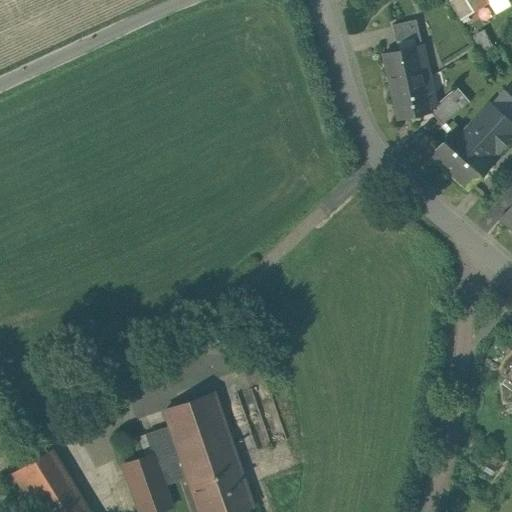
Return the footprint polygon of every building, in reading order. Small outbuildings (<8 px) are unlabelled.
[(447,0),(459,19),(473,11),(466,0),(447,0)] [(466,0),(473,11),(488,3),(486,0),(466,0)] [(415,18),(391,24),(395,42),(419,36),(415,18)] [(415,46),(382,54),(389,86),(423,78),(415,46)] [(423,78),(389,86),(396,118),(430,110),(423,78)] [(459,108),(451,98),(433,114),(441,124),(459,108)] [(511,124),(489,104),(462,133),(487,156),(494,148),(497,150),(511,135),(508,133),(511,128),(511,124)] [(455,128),(431,154),(466,186),(491,160),(487,156),(462,133),(455,128)] [(511,204),(501,218),(511,227),(511,204)] [(511,323),(497,343),(511,354),(511,323)] [(143,329),(93,347),(101,371),(152,354),(143,329)] [(511,379),(506,375),(501,382),(503,400),(511,398),(511,379)] [(213,392),(163,409),(169,425),(177,448),(186,475),(189,485),(239,468),(213,392)] [(177,448),(169,425),(145,433),(152,453),(153,453),(154,456),(177,448)] [(186,475),(177,448),(154,456),(164,483),(186,475)] [(152,453),(122,464),(138,511),(151,511),(171,505),(164,483),(154,456),(153,453),(152,453)] [(54,454),(3,484),(20,511),(43,511),(34,496),(67,476),(54,454)] [(239,468),(189,485),(198,511),(231,511),(252,505),(239,468)] [(88,511),(67,476),(34,496),(43,511),(88,511)]
